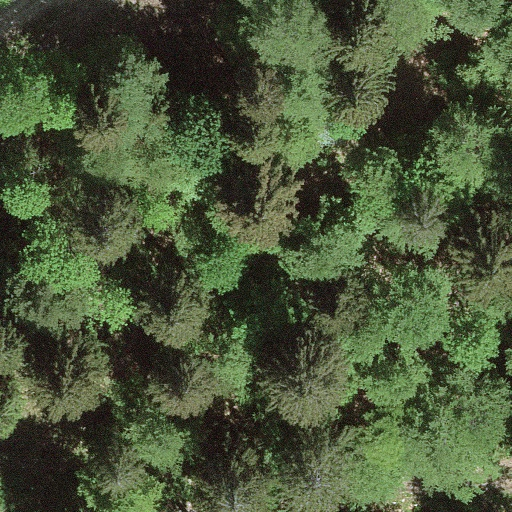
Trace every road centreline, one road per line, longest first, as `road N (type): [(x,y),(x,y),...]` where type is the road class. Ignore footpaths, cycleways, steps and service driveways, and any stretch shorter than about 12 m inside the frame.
road 1 (track): [(184,511),(289,480),(511,477)]
road 2 (track): [(88,0),(0,123)]
